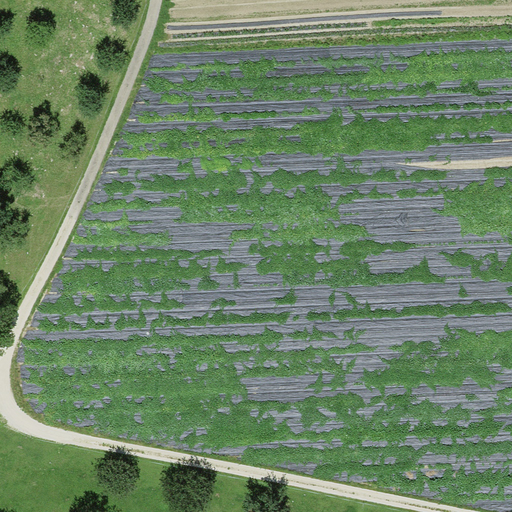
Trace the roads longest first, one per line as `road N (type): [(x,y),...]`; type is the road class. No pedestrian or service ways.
road 1 (track): [(457,511),(34,431),(0,398)]
road 2 (track): [(0,364),(74,212),(155,0)]
